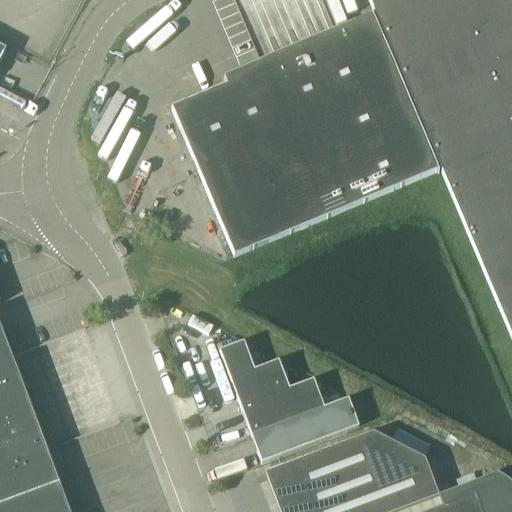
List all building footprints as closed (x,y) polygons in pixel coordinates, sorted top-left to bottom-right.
[(511,0),(366,0),(511,343),(511,0)] [(233,259),(363,204),(437,173),(370,17),(223,80),(226,88),(171,111),(233,259)] [(0,330),(0,508),(58,487),(0,330)] [(289,392),(288,392),(278,363),(253,373),(243,344),(219,353),(240,411),(289,392)] [(323,411),(323,410),(323,411),(312,382),(288,392),(289,392),(240,411),(250,439),(323,411)] [(323,411),(250,439),(261,466),(358,429),(347,401),(323,410),(323,411)] [(403,511),(438,499),(438,498),(424,462),(373,436),(282,469),(298,511),(403,511)] [(438,498),(438,499),(403,511),(511,511),(511,487),(496,476),(438,498)] [(67,511),(58,487),(0,508),(0,511),(67,511)]
